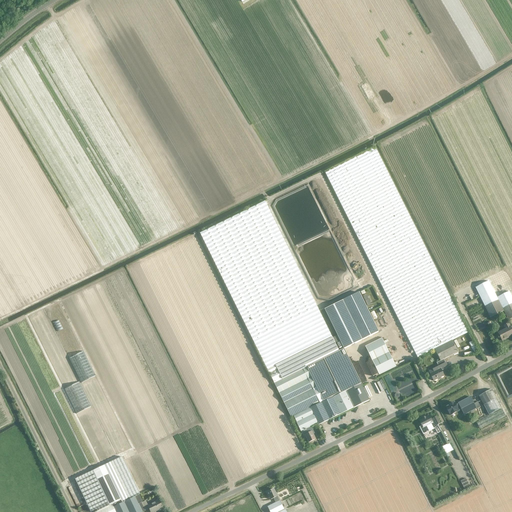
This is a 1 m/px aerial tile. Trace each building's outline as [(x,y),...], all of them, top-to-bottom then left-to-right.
[(435,349),(453,340),(468,333),(375,147),(325,172),(418,358),(435,349)] [(265,201),(199,234),(255,344),(291,417),(294,416),(301,431),(310,427),(318,423),(318,425),(369,400),(344,349),(339,351),(320,312),(265,201)] [(490,318),(504,311),(511,306),(511,296),(509,291),(497,297),(489,281),(475,288),(490,318)] [(74,294),(86,323),(91,321),(92,325),(93,324),(80,292),(74,294)] [(359,292),(325,309),(344,349),(379,332),(359,292)] [(72,296),(67,298),(81,328),(82,327),(84,331),(87,329),(72,296)] [(511,335),(511,330),(508,323),(504,325),(506,329),(498,333),(499,332),(501,336),(500,336),(502,341),(511,335)] [(94,355),(99,354),(93,338),(89,339),(94,355)] [(365,346),(379,375),(396,367),(382,338),(365,346)] [(440,361),(444,359),(458,352),(453,340),(435,349),(440,361)] [(106,349),(102,341),(97,343),(102,352),(106,349)] [(476,350),(476,348),(475,347),(475,345),(474,344),(472,343),(471,342),(468,342),(467,342),(465,342),(464,343),(463,344),(461,345),(461,346),(460,348),(460,349),(460,351),(461,353),(461,354),(462,355),(463,356),(465,357),(466,357),(468,358),(469,358),(471,357),(473,356),(474,355),(474,354),(475,353),(476,351),(476,350)] [(84,350),(70,357),(81,381),(95,375),(84,350)] [(104,355),(111,371),(116,368),(109,353),(104,355)] [(114,382),(103,357),(98,359),(109,384),(114,382)] [(440,361),(439,361),(436,363),(438,367),(429,371),(432,377),(431,378),(432,379),(433,380),(434,381),(444,376),(441,370),(448,367),(444,359),(440,361)] [(391,392),(396,390),(393,381),(388,383),(391,392)] [(489,415),(501,408),(491,389),(479,396),(489,415)] [(458,404),(461,409),(464,415),(476,409),(477,409),(480,407),(478,402),(474,404),(470,397),(458,403),(458,404)] [(449,405),(446,407),(450,415),(451,415),(458,411),(461,409),(458,404),(456,405),(454,403),(454,402),(449,405)] [(88,437),(103,430),(92,405),(77,412),(88,437)] [(477,423),(479,428),(479,429),(506,415),(503,410),(477,423)] [(40,424),(45,422),(41,411),(36,413),(40,424)] [(429,415),(419,421),(423,428),(433,423),(433,422),(434,422),(436,425),(440,423),(437,416),(433,418),(433,419),(431,420),(429,415)] [(310,427),(301,431),(304,436),(305,435),(309,442),(316,439),(313,434),(310,427)] [(443,446),(446,453),(454,449),(451,442),(443,446)] [(57,458),(63,469),(68,466),(62,455),(57,458)] [(91,511),(97,509),(98,511),(111,505),(112,507),(135,497),(134,495),(139,493),(123,461),(77,483),(91,511)] [(466,478),(460,481),(464,489),(470,487),(466,478)] [(274,498),(277,496),(278,496),(274,489),(267,492),(271,499),(274,498)] [(141,511),(142,511),(141,511),(144,510),(141,503),(142,503),(138,495),(135,497),(112,507),(111,505),(98,511),(95,511),(141,511)] [(280,501),(277,496),(274,498),(276,503),(268,507),(270,511),(279,511),(284,510),(280,501)] [(145,501),(142,503),(141,503),(144,510),(145,511),(149,509),(150,511),(153,511),(162,508),(158,500),(147,505),(145,501)]
